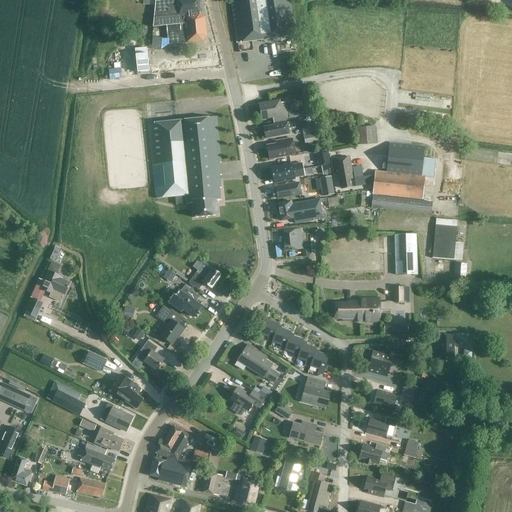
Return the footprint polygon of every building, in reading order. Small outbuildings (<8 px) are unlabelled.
[(155,27),(166,26),(180,24),(184,24),(184,22),(185,22),(185,18),(184,14),(200,13),(198,0),(159,0),(155,0),(152,23),(152,25),(153,26),(155,27)] [(290,0),(232,0),(233,2),(232,3),(237,43),(295,35),(290,0)] [(168,45),(203,41),(207,36),(205,17),(200,13),(184,14),(185,18),(185,22),(184,22),(184,24),(180,24),(181,30),(167,31),(168,45)] [(281,104),(280,101),(259,104),(262,120),(273,118),(274,122),(289,119),(286,103),(281,104)] [(216,117),(149,123),(156,198),(186,195),(187,204),(192,203),(194,218),(218,215),(216,201),(221,200),(220,188),(221,188),(220,175),(221,175),(220,163),(221,163),(216,117)] [(328,121),(316,123),(318,131),(321,130),(321,128),(329,127),(328,121)] [(265,139),(289,134),(288,129),(295,127),(294,122),(263,128),(265,139)] [(302,125),(303,134),(317,132),(316,123),(302,125)] [(355,128),(357,146),(378,144),(376,126),(355,128)] [(304,135),(305,144),(319,141),(317,133),(304,135)] [(267,146),(269,160),(295,155),(292,139),(276,142),(276,144),(267,146)] [(371,208),(378,209),(431,214),(433,202),(377,196),(377,194),(423,199),(425,177),(421,176),(424,147),(390,143),(387,172),(375,171),(375,174),(354,178),(356,186),(374,183),(373,191),(373,194),(371,208)] [(329,164),(327,152),(319,154),(321,166),(329,164)] [(341,181),(342,189),(352,187),(350,179),(353,179),(351,172),(352,172),(350,158),(334,160),(336,175),(337,175),(338,181),(341,181)] [(273,176),(304,170),(302,163),(294,165),(295,167),(293,167),(292,164),(271,168),(273,176)] [(329,165),(323,166),(321,167),(323,175),(331,173),(329,165)] [(304,170),(273,176),(274,183),(295,179),(295,176),(297,176),(297,177),(305,176),(304,170)] [(334,195),(331,176),(319,178),(322,197),(334,195)] [(302,195),(299,183),(276,187),(278,199),(302,195)] [(294,219),(295,224),(323,219),(319,200),(292,205),(291,202),(278,204),(281,221),(294,219)] [(457,221),(436,219),(436,225),(433,258),(454,260),(457,221)] [(303,249),(301,230),(283,232),(284,243),(285,252),(303,249)] [(395,235),(396,275),(417,274),(416,235),(395,235)] [(51,293),(50,297),(61,302),(64,295),(64,294),(67,288),(68,288),(68,287),(67,286),(69,282),(60,278),(61,276),(57,274),(61,265),(53,261),(44,281),(45,282),(42,289),(51,293)] [(203,263),(191,280),(189,283),(199,290),(204,283),(212,288),(222,275),(212,268),(212,269),(203,263)] [(454,278),(466,278),(467,264),(455,263),(454,278)] [(176,274),(168,269),(163,277),(170,282),(176,274)] [(178,306),(194,317),(202,307),(191,299),(195,293),(185,286),(177,297),(182,300),(178,306)] [(409,301),(409,286),(393,287),(393,302),(409,301)] [(25,314),(37,319),(44,302),(32,297),(25,314)] [(356,316),(356,321),(379,320),(379,299),(359,299),(359,301),(347,301),(347,303),(336,303),(336,315),(347,315),(347,317),(354,317),(356,316)] [(183,319),(171,311),(164,306),(156,316),(164,322),(169,325),(161,336),(172,344),(179,334),(181,334),(185,329),(179,325),(183,319)] [(135,309),(125,307),(123,316),(133,318),(135,309)] [(278,327),(279,324),(265,319),(266,315),(259,334),(268,337),(267,340),(272,342),(277,327),(278,327)] [(408,333),(408,325),(384,325),(384,333),(408,333)] [(292,332),(278,327),(277,327),(272,342),(281,345),(280,348),(285,350),(290,335),(292,332)] [(145,333),(138,328),(132,337),(139,341),(145,333)] [(304,339),(290,335),(285,350),(294,353),(293,356),(298,358),(303,343),(304,339)] [(455,336),(436,336),(436,357),(455,357),(455,336)] [(144,361),(157,370),(164,359),(154,352),(158,348),(148,341),(141,351),(148,356),(144,361)] [(317,348),(303,343),(298,358),(307,361),(305,364),(310,366),(316,351),(317,348)] [(387,376),(393,353),(382,350),(381,353),(373,351),(372,355),(368,371),(387,376)] [(255,357),(244,351),(239,359),(247,365),(246,366),(264,378),(273,365),(266,360),(268,357),(259,351),(255,357)] [(329,356),(316,351),(310,366),(319,369),(318,373),(323,374),(329,356)] [(102,372),(107,360),(89,352),(84,364),(102,372)] [(50,367),(54,360),(43,354),(40,362),(50,367)] [(423,366),(420,377),(411,375),(409,383),(421,385),(423,376),(431,378),(433,369),(423,366)] [(40,377),(38,384),(49,388),(52,381),(40,377)] [(326,408),(330,393),(323,391),(325,382),(308,377),(301,401),(326,408)] [(2,383),(0,387),(0,399),(31,414),(38,399),(2,383)] [(415,392),(416,386),(405,383),(403,389),(415,392)] [(142,389),(135,384),(131,391),(128,389),(122,398),(137,409),(143,399),(137,395),(142,389)] [(238,387),(230,399),(235,402),(230,409),(241,416),(246,409),(249,411),(253,404),(258,407),(263,410),(271,397),(269,396),(261,391),(259,394),(256,392),(252,397),(250,395),(238,387)] [(263,387),(261,391),(269,396),(272,392),(263,387)] [(413,397),(415,392),(403,389),(402,394),(413,397)] [(53,402),(80,416),(86,404),(78,400),(59,391),(53,402)] [(272,397),(275,400),(280,393),(276,391),(272,397)] [(397,396),(377,391),(373,405),(393,410),(397,396)] [(275,411),(288,420),(293,411),(280,403),(275,411)] [(133,417),(112,407),(108,417),(102,415),(100,420),(126,432),(133,417)] [(386,421),(370,417),(366,433),(385,438),(390,423),(395,425),(396,420),(387,417),(386,421)] [(97,425),(82,419),(79,426),(94,432),(97,425)] [(311,442),(320,444),(323,434),(311,431),(313,424),(302,421),(301,425),(293,422),(289,438),(310,443),(311,442)] [(453,424),(451,432),(463,434),(464,423),(458,422),(458,425),(453,424)] [(0,451),(0,455),(7,459),(9,455),(11,456),(21,435),(22,432),(15,429),(9,426),(0,445),(0,446),(2,447),(0,451)] [(160,444),(156,453),(168,458),(177,461),(191,437),(173,426),(162,445),(160,444)] [(108,447),(118,451),(123,440),(112,435),(113,433),(101,428),(95,443),(108,448),(108,447)] [(255,436),(250,450),(258,453),(262,454),(267,440),(255,436)] [(417,452),(419,447),(420,443),(408,440),(406,449),(417,452)] [(86,445),(82,443),(77,455),(82,457),(80,461),(100,468),(101,466),(111,470),(115,460),(105,456),(107,451),(94,446),(94,447),(87,444),(86,445)] [(376,447),(363,443),(359,459),(365,461),(365,463),(371,465),(372,463),(378,464),(379,462),(386,464),(389,453),(385,452),(386,446),(377,444),(376,447)] [(47,450),(41,447),(34,461),(41,464),(47,450)] [(416,458),(417,452),(406,449),(404,455),(416,458)] [(195,451),(193,462),(207,464),(209,453),(195,451)] [(10,480),(26,486),(31,472),(24,469),(27,460),(18,457),(15,467),(15,466),(10,480)] [(171,462),(154,458),(150,475),(160,478),(160,480),(168,482),(186,487),(192,465),(171,460),(171,462)] [(301,481),(303,471),(300,470),(302,462),(287,458),(281,477),(277,476),(274,487),(290,491),(293,479),(301,481)] [(326,468),(335,470),(336,464),(327,462),(326,468)] [(327,503),(330,493),(326,492),(328,484),(324,483),(326,475),(311,471),(308,480),(313,482),(308,500),(310,501),(307,510),(314,511),(316,511),(320,501),(327,503)] [(219,484),(221,484),(223,476),(207,472),(203,492),(218,496),(220,488),(218,488),(219,484)] [(226,477),(239,480),(240,475),(227,472),(226,477)] [(392,490),(396,476),(382,473),(380,479),(368,475),(364,491),(383,496),(385,488),(392,490)] [(69,481),(55,478),(52,492),(66,495),(69,481)] [(99,495),(103,496),(106,484),(80,478),(77,492),(98,497),(99,495)] [(236,500),(253,505),(258,484),(244,480),(242,490),(239,489),(236,500)] [(168,511),(171,500),(151,495),(150,501),(149,501),(146,511),(168,511)] [(180,511),(199,511),(201,505),(183,500),(180,511)] [(415,504),(414,510),(422,511),(429,511),(432,504),(417,500),(415,504)] [(378,511),(380,506),(361,501),(357,511),(378,511)] [(414,510),(415,504),(405,501),(404,507),(414,510)]
